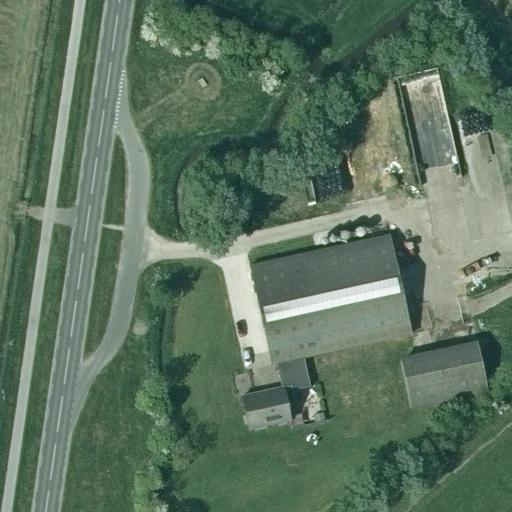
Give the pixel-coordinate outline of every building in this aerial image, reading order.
[(402,84),(419,180),(434,178),(430,155),(453,151),(457,174),(471,171),(462,120),(450,122),(442,77),(425,80),(402,84)] [(474,122),(463,123),(465,145),(475,144),(474,122)] [(496,316),(474,217),(249,266),(271,366),(276,365),(281,388),(241,397),(248,430),(290,421),(286,406),(295,404),(292,392),(309,388),(303,359),(496,316)] [(400,362),(410,409),(487,392),(477,345),(400,362)] [(312,429),(325,426),(322,411),(309,414),(312,429)]
